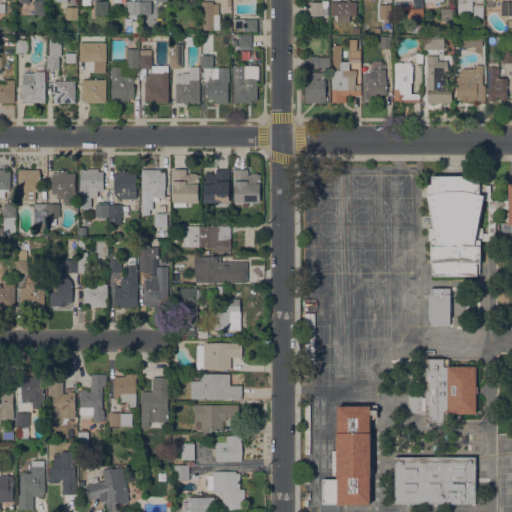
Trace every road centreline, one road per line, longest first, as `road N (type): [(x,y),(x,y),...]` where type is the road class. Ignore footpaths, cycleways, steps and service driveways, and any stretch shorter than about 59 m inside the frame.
road 1 (residential): [(281,511),(279,0)]
road 2 (residential): [(511,138),(0,136)]
road 3 (residential): [(0,340),(154,340)]
